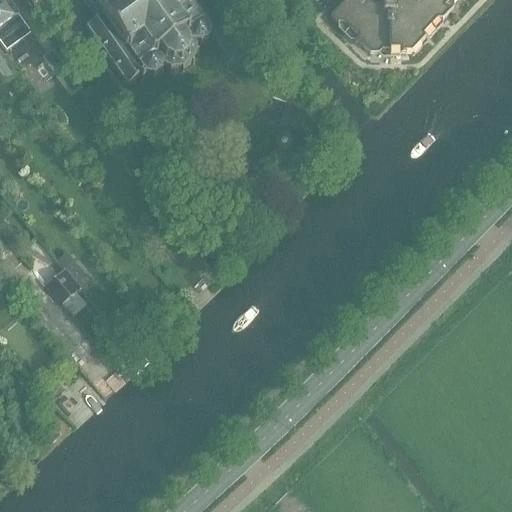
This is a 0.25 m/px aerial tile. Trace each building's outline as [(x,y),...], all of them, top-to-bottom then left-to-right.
[(7,4),(3,0),(0,0),(0,41),(8,53),(33,34),(20,16),(10,2),(7,4)] [(20,0),(22,2),(24,0),(35,16),(47,7),(42,1),(43,0),(20,0)] [(79,0),(83,5),(82,5),(84,8),(85,8),(95,22),(94,22),(95,24),(87,29),(86,28),(84,30),(86,33),(87,33),(108,61),(107,62),(108,64),(109,63),(125,86),(124,87),(126,90),(129,88),(129,87),(139,80),(142,83),(144,81),(142,78),(144,76),(147,77),(147,78),(149,78),(150,77),(156,78),(157,79),(159,79),(159,77),(163,75),(164,75),(165,73),(164,72),(166,67),(172,70),(172,71),(175,72),(175,70),(184,70),(184,72),(187,71),(187,70),(194,65),(195,66),(196,63),(195,63),(200,55),(201,56),(201,53),(199,53),(199,44),(203,43),(203,45),(205,45),(205,43),(210,41),(211,41),(212,39),(211,38),(211,31),(214,30),(213,28),(211,29),(206,22),(210,20),(208,17),(204,20),(194,5),(198,3),(195,0),(192,2),(190,0),(79,0)] [(405,0),(407,1),(404,4),(399,4),(399,2),(396,0),(379,0),(379,1),(379,4),(374,5),(370,2),(372,0),(347,0),(330,18),(338,26),(342,25),(357,39),(355,42),(370,56),(378,56),(382,52),(399,51),(402,55),(411,55),(424,41),(422,39),(436,24),(441,24),(448,16),(442,11),(450,4),(453,6),(458,0),(405,0)] [(78,18),(87,12),(78,1),(70,7),(78,18)] [(0,71),(5,79),(15,71),(0,50),(0,71)] [(43,58),(43,59),(57,79),(56,80),(71,99),(81,92),(51,53),(43,58)] [(290,138),(285,135),(279,136),(275,140),(274,146),(278,151),(284,153),(290,150),(292,144),(290,138)] [(67,254),(57,263),(63,271),(65,270),(72,263),(74,262),(67,254)] [(72,263),(65,270),(80,288),(84,293),(92,286),(72,263)] [(63,271),(44,287),(60,305),(78,289),(80,288),(65,270),(63,271)] [(88,359),(77,369),(98,394),(110,384),(88,359)]
